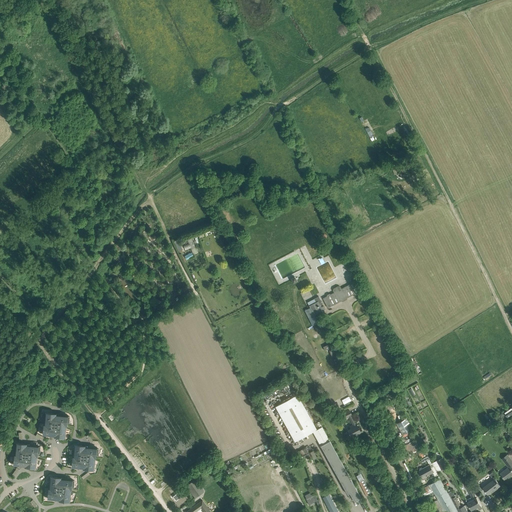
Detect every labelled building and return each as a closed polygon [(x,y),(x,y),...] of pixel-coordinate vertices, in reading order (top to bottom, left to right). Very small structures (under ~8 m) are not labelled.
[(371,138),(374,136),(369,127),(365,129),(371,138)] [(341,264),(333,268),(339,284),(348,280),(341,264)] [(354,282),(359,292),(362,290),(357,280),(354,282)] [(341,296),(343,300),(345,299),(343,295),(347,294),(346,293),(352,290),(349,284),(341,289),(340,286),(338,286),(333,288),(333,290),(334,292),(331,294),(334,299),(337,298),(337,299),(341,296)] [(325,309),(323,306),(321,307),(320,305),(322,303),(318,296),(314,298),(316,302),(309,305),(314,315),(325,309)] [(323,298),(328,308),(331,306),(327,296),(323,298)] [(274,406),(285,424),(295,442),(317,429),(297,393),(274,406)] [(345,419),(351,415),(352,415),(349,409),(342,413),(345,419)] [(45,413),(44,424),(55,425),(56,414),(45,413)] [(56,414),(55,425),(66,426),(66,423),(69,423),(70,416),(67,416),(67,415),(56,414)] [(502,416),(493,422),(495,424),(496,426),(504,419),(502,416)] [(412,429),(409,424),(405,417),(396,422),(402,434),(412,429)] [(496,426),(495,424),(493,422),(488,425),(496,436),(500,433),(496,426)] [(357,426),(356,424),(356,423),(349,426),(350,428),(346,430),(348,433),(345,435),(348,440),(363,432),(361,428),(359,429),(357,425),(357,426)] [(44,424),(43,435),(54,436),(55,425),(44,424)] [(55,425),(54,436),(65,437),(66,426),(55,425)] [(412,430),(408,432),(412,440),(416,438),(412,430)] [(472,437),(467,441),(472,449),(477,445),(472,437)] [(321,446),(347,494),(349,493),(354,501),(361,497),(330,441),(321,446)] [(16,443),(15,454),(26,455),(27,444),(16,443)] [(27,444),(26,455),(37,456),(37,453),(40,454),(40,447),(38,446),(38,445),(27,444)] [(74,445),(73,456),(84,457),(85,446),(74,445)] [(85,446),(84,457),(95,458),(95,455),(98,456),(99,449),(96,448),(96,447),(85,446)] [(14,465),(25,466),(26,455),(15,454),(14,465)] [(37,456),(26,455),(25,466),(36,467),(37,456)] [(500,473),(505,479),(510,475),(511,476),(511,475),(511,460),(507,455),(502,459),(509,467),(500,473)] [(84,457),(73,456),(72,467),(83,468),(84,457)] [(95,458),(84,457),(83,468),(94,469),(95,458)] [(442,469),(447,466),(443,458),(437,460),(442,469)] [(419,470),(421,474),(434,467),(433,463),(419,470)] [(438,473),(434,467),(421,474),(423,478),(430,474),(431,477),(438,473)] [(50,477),(49,488),(60,489),(61,478),(50,477)] [(72,479),(61,478),(60,489),(71,490),(71,487),(74,487),(74,480),(72,480),(72,479)] [(372,493),(364,479),(359,481),(367,496),(372,493)] [(430,484),(444,511),(458,511),(459,511),(440,479),(430,484)] [(483,488),(488,494),(492,491),(492,492),(500,485),(495,479),(483,488)] [(187,485),(195,497),(201,493),(192,481),(187,485)] [(483,508),(482,507),(477,497),(476,497),(469,483),(465,485),(472,497),(466,500),(471,510),(478,507),(479,510),(483,508)] [(60,489),(49,488),(48,499),(59,500),(60,489)] [(71,490),(60,489),(59,500),(70,501),(71,490)] [(454,502),(459,511),(458,511),(468,511),(465,506),(462,507),(453,491),(449,493),(454,502)] [(179,492),(173,496),(176,500),(182,496),(179,492)] [(306,498),(305,498),(308,504),(313,502),(316,501),(312,495),(306,498)] [(185,511),(210,511),(202,500),(185,511)] [(428,505),(431,511),(438,511),(433,502),(428,505)]
